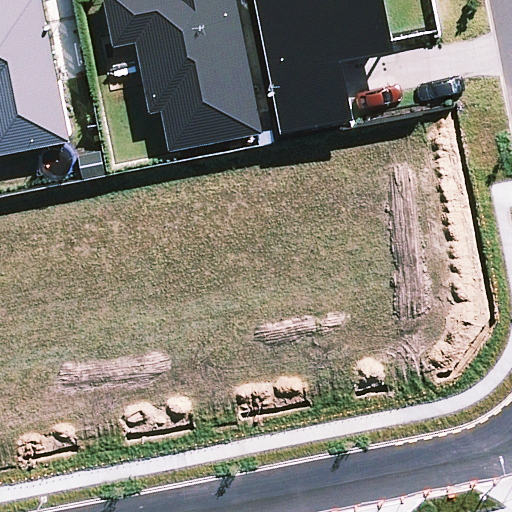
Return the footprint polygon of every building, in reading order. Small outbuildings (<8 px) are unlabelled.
[(0,0),(0,152),(73,139),(46,0),(0,0)] [(267,130),(241,0),(108,0),(117,44),(141,39),(155,110),(165,108),(173,148),(267,130)] [(260,0),(286,129),(357,116),(346,58),(398,47),(397,39),(389,0),(260,0)] [(403,133),(325,148),(365,353),(444,338),(436,301),(460,297),(451,249),(464,246),(446,150),(408,157),(403,133)] [(264,179),(217,188),(256,385),(298,377),(296,364),(352,354),(337,277),(331,278),(313,186),(267,195),(264,179)] [(238,373),(200,180),(151,190),(157,217),(115,225),(129,295),(123,296),(148,422),(208,411),(202,380),(238,373)] [(124,401),(90,229),(46,238),(43,221),(0,229),(0,286),(30,440),(95,427),(91,408),(124,401)]
